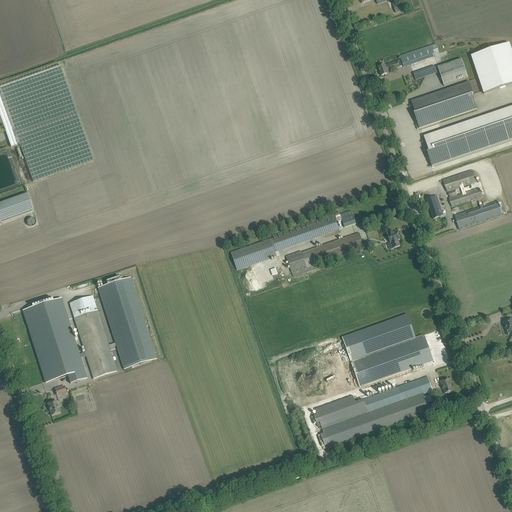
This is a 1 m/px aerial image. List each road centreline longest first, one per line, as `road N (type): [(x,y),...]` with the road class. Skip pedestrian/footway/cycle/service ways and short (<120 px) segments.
road 1 (unclassified): [(511,489),(338,0)]
road 2 (track): [(483,407),(176,511)]
road 3 (unclassified): [(59,511),(0,341)]
